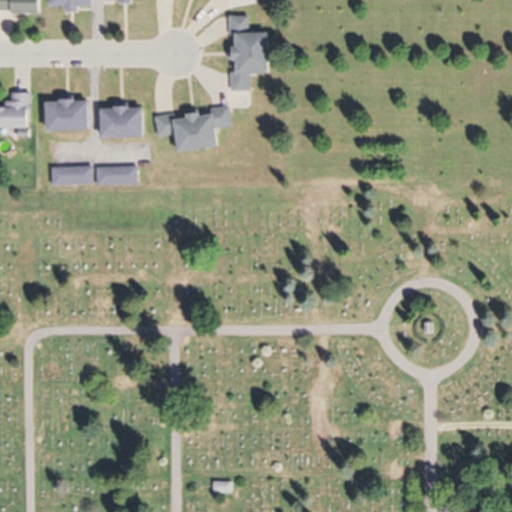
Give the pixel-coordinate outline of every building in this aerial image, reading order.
[(0,0),(0,13),(44,13),(44,0),(0,0)] [(55,0),(55,8),(99,8),(99,0),(55,0)] [(252,17),(234,17),(234,74),(234,92),(254,91),(254,75),(275,74),(274,33),(253,34),(252,17)] [(34,94),(15,94),(15,106),(0,105),(0,129),(34,129),(34,94)] [(52,132),(97,131),(97,102),(52,102),(52,132)] [(151,139),(151,109),(105,109),(105,139),(151,139)] [(224,149),(223,129),(234,128),(233,111),(159,116),(160,138),(180,136),(181,153),(224,149)] [(55,168),(55,185),(96,185),(96,168),(55,168)] [(99,168),(99,186),(140,186),(140,168),(99,168)] [(236,482),(216,482),(216,494),(236,494),(236,482)]
